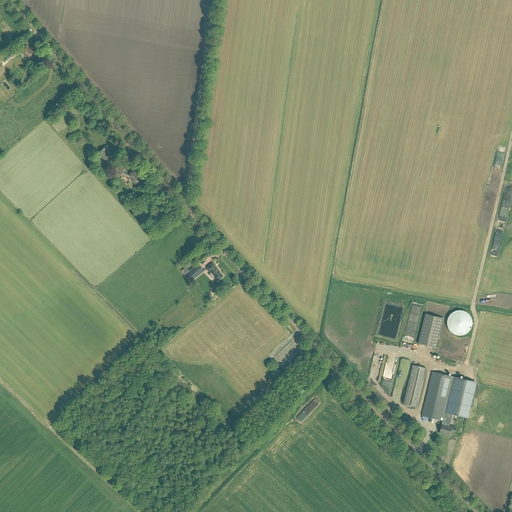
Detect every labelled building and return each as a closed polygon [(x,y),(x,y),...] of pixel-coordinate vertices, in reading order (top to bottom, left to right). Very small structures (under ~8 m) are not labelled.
[(30,50),(26,45),(20,50),(23,55),(26,60),(34,53),(30,49),(30,50)] [(105,162),(114,153),(107,146),(98,155),(105,162)] [(125,172),(126,171),(120,166),(114,171),(120,177),(122,175),(129,178),(134,184),(141,179),(138,175),(134,170),(129,174),(125,172)] [(190,271),(187,268),(182,272),(185,275),(187,273),(194,281),(205,271),(198,264),(190,271)] [(211,264),(210,265),(205,269),(210,274),(213,277),(212,277),(217,282),(222,277),(218,272),(219,272),(215,268),(214,267),(211,264)] [(383,306),(377,337),(387,339),(389,333),(391,334),(393,324),(395,324),(397,317),(392,316),(390,325),(383,324),(386,307),(383,306)] [(447,323),(447,325),(447,326),(448,328),(449,330),(450,331),(451,333),(453,334),(454,335),(456,335),(458,336),(460,336),(462,336),(464,335),(465,334),(467,333),(468,332),(470,331),(471,329),(472,328),(472,326),(472,324),(472,322),(472,320),(472,318),(471,317),(470,315),(469,314),(467,312),(466,311),(464,311),(462,310),(460,310),(458,310),(456,310),(455,311),(453,312),(451,313),(450,314),(449,316),(448,317),(447,319),(447,321),(447,323)] [(437,348),(444,319),(425,314),(418,344),(437,348)] [(381,372),(384,357),(374,355),(369,383),(371,383),(371,380),(378,382),(380,371),(381,372)] [(391,389),(396,360),(388,359),(382,388),(391,389)] [(417,408),(427,369),(412,365),(403,404),(417,408)] [(401,401),(408,372),(399,370),(392,399),(401,401)] [(465,417),(474,382),(432,372),(421,415),(443,420),(442,423),(441,423),(439,433),(449,435),(450,431),(454,432),(455,426),(451,425),(451,426),(448,426),(449,422),(450,417),(448,417),(449,413),(465,417)]
